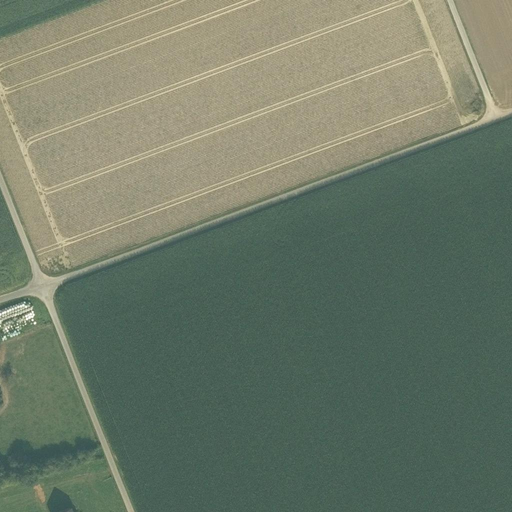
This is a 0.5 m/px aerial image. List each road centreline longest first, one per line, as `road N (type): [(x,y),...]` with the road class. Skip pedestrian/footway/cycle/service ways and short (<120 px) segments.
road 1 (unclassified): [(40,286),(511,113)]
road 2 (unclassified): [(40,286),(130,511)]
road 3 (track): [(448,0),(495,119)]
